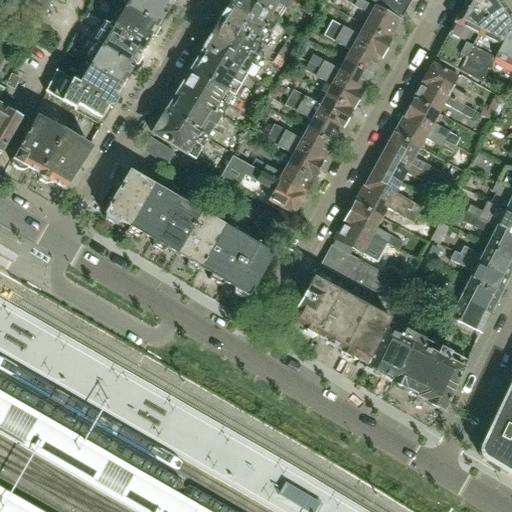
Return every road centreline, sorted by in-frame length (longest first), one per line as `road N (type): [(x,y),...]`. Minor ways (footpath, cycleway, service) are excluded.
road 1 (residential): [(439,0),(242,355)]
road 2 (residential): [(207,0),(58,245)]
road 3 (tertiary): [(436,470),(242,355)]
road 4 (tertiary): [(242,355),(58,245)]
road 5 (residential): [(511,325),(436,470)]
